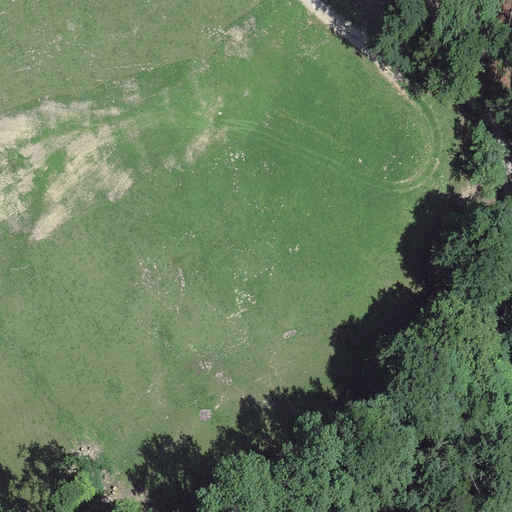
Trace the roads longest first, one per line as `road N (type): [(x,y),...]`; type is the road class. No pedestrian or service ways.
road 1 (track): [(311,0),(486,117),(511,200)]
road 2 (track): [(511,219),(495,311),(511,372)]
